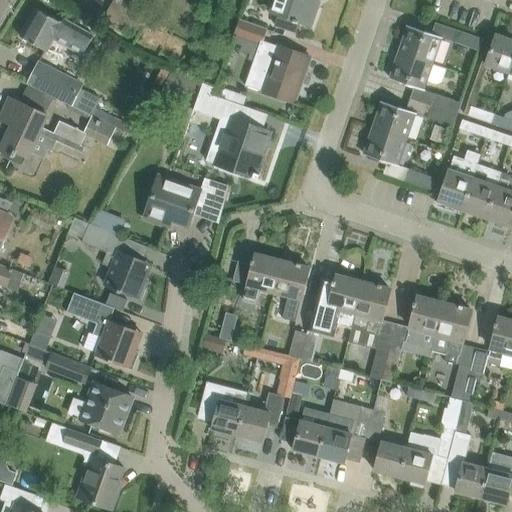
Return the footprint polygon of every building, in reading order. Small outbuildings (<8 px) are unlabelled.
[(114,0),(106,14),(139,34),(148,18),(139,13),(141,9),(125,0),(114,0)] [(276,0),(272,13),(279,16),(275,26),(295,33),(299,22),(311,26),(317,9),(314,8),(317,0),(276,0)] [(36,9),(21,37),(38,47),(48,52),(55,39),(83,55),(93,37),(64,21),(63,24),(54,19),(36,9)] [(240,21),(235,36),(259,44),(245,85),(296,103),(311,58),(263,41),(267,30),(240,21)] [(408,26),(399,52),(433,64),(442,38),(480,51),(484,39),(436,23),(432,34),(408,26)] [(511,66),(511,39),(496,34),(486,65),(510,73),(511,66)] [(433,64),(399,52),(390,79),(424,90),(427,82),(437,86),(443,83),(447,70),(433,65),(433,64)] [(39,63),(28,84),(71,106),(72,105),(92,116),(96,109),(101,99),(80,88),(82,85),(39,63)] [(187,104),(199,80),(174,67),(158,97),(167,102),(171,95),(187,104)] [(200,91),(194,109),(222,118),(222,117),(230,119),(226,134),(218,131),(207,161),(215,164),(222,167),(258,179),(260,174),(258,174),(264,158),(262,157),(270,132),(251,126),(257,111),(200,91)] [(435,94),(431,106),(458,115),(462,103),(435,94)] [(0,119),(12,125),(0,150),(15,157),(17,152),(29,157),(38,138),(46,142),(51,143),(54,142),(57,141),(79,151),(87,133),(60,121),(54,133),(43,127),(48,115),(10,98),(0,119)] [(382,102),(373,128),(407,140),(416,113),(382,102)] [(458,115),(431,106),(427,117),(454,127),(458,115)] [(468,115),(492,123),(495,114),(471,106),(468,115)] [(511,120),(495,114),(492,123),(511,130),(511,120)] [(462,130),(486,138),(489,129),(465,121),(462,130)] [(107,146),(116,129),(108,124),(98,142),(107,146)] [(407,140),(373,128),(364,155),(398,166),(407,140)] [(511,140),(511,136),(489,129),(486,138),(494,141),(492,147),(508,153),(510,146),(511,140)] [(446,208),(461,214),(462,210),(473,178),(477,164),(454,156),(438,201),(447,205),(446,208)] [(473,178),(462,210),(473,213),(473,212),(486,216),(485,218),(486,218),(497,187),(496,186),(501,172),(477,164),(473,178)] [(405,181),(432,190),(436,178),(409,169),(405,181)] [(497,187),(486,218),(496,221),(497,220),(510,224),(511,218),(511,178),(511,176),(501,172),(496,186),(497,187)] [(159,177),(148,207),(172,215),(169,225),(170,226),(174,216),(190,222),(200,191),(159,177)] [(205,178),(202,186),(210,189),(208,193),(226,199),(229,186),(205,178)] [(0,252),(13,220),(1,214),(5,206),(0,202),(0,252)] [(75,218),(70,232),(84,238),(90,224),(75,218)] [(152,265),(145,262),(144,261),(149,248),(90,224),(84,238),(82,243),(107,253),(103,264),(112,268),(105,285),(118,290),(117,292),(141,301),(149,283),(145,281),(152,265)] [(253,265),(244,300),(257,303),(261,289),(275,292),(283,261),(256,254),(254,260),(252,260),(251,264),(253,265)] [(283,261),(275,292),(288,296),(283,318),(296,322),(310,268),(301,266),(302,264),(298,263),(297,265),(283,261)] [(0,264),(0,283),(37,298),(43,281),(0,264)] [(334,285),(325,321),(323,329),(336,332),(338,324),(352,328),(364,282),(337,275),(335,281),(333,281),(332,285),(334,285)] [(364,282),(352,328),(379,335),(391,289),(382,287),(383,285),(378,284),(378,286),(364,282)] [(106,305),(96,301),(75,293),(68,312),(98,324),(93,334),(103,338),(96,355),(110,360),(109,362),(133,371),(140,352),(136,351),(142,334),(110,321),(115,308),(106,305)] [(110,294),(106,305),(115,308),(123,312),(128,301),(110,294)] [(432,352),(445,303),(418,296),(416,302),(414,302),(413,306),(415,306),(406,342),(419,345),(423,331),(436,334),(431,352),(432,352)] [(472,310),(463,308),(464,306),(460,305),(459,307),(445,303),(432,352),(446,356),(445,361),(457,364),(459,355),(460,356),(472,310)] [(226,313),(220,338),(231,341),(238,316),(226,313)] [(495,323),(494,327),(496,327),(487,363),(501,366),(504,352),(511,353),(511,320),(499,317),(497,323),(495,323)] [(308,333),(301,359),(313,362),(319,339),(321,330),(309,327),(308,333)] [(296,330),(289,356),(301,359),(308,333),(296,330)] [(37,331),(31,345),(46,350),(52,336),(37,331)] [(202,348),(223,354),(227,340),(206,335),(202,348)] [(53,353),(42,349),(31,345),(27,356),(47,364),(46,368),(85,383),(91,368),(53,353)] [(244,355),(258,358),(260,349),(246,346),(244,355)] [(378,347),(370,377),(382,380),(390,350),(378,347)] [(390,350),(382,380),(394,383),(402,351),(390,348),(390,350)] [(292,392),(300,359),(282,355),(260,349),(258,358),(271,361),(283,365),(280,378),(281,379),(277,394),(286,397),(290,398),(292,391),(292,392)] [(460,365),(452,398),(463,401),(470,375),(472,368),(460,365)] [(4,366),(0,375),(0,403),(6,405),(16,378),(19,372),(4,366)] [(323,375),(339,379),(341,370),(325,366),(323,375)] [(341,370),(339,379),(366,386),(368,376),(341,370)] [(470,375),(463,401),(473,403),(475,404),(481,378),(470,375)] [(80,419),(101,427),(120,435),(134,398),(94,382),(80,419)] [(199,417),(215,421),(213,430),(238,436),(245,406),(249,392),(208,382),(199,417)] [(406,397),(420,400),(423,391),(408,387),(406,397)] [(290,398),(286,416),(297,419),(303,394),(292,392),(292,391),(290,398)] [(423,391),(420,400),(433,403),(436,394),(423,391)] [(245,406),(238,436),(263,443),(267,425),(278,428),(286,397),(277,394),(269,392),(264,411),(245,406)] [(374,410),(367,438),(379,441),(386,413),(390,397),(378,394),(374,410)] [(408,448),(400,478),(425,484),(430,465),(433,454),(437,455),(448,458),(463,401),(452,398),(450,405),(449,408),(445,408),(441,424),(444,424),(443,428),(441,438),(425,433),(424,435),(411,432),(407,448),(408,448)] [(463,401),(448,458),(460,462),(467,434),(465,434),(471,418),(473,403),(463,401)] [(493,401),(492,408),(503,411),(505,404),(493,401)] [(190,405),(188,413),(196,415),(198,407),(190,405)] [(355,435),(367,438),(374,410),(362,407),(355,435)] [(492,408),(490,408),(487,417),(501,420),(503,411),(492,408)] [(511,413),(503,411),(501,420),(511,423),(511,413)] [(301,420),(299,431),(294,450),(319,457),(326,427),(301,420)] [(326,427),(319,457),(344,463),(352,433),(326,427)] [(70,429),(65,441),(65,442),(97,454),(102,440),(70,429)] [(383,441),(380,452),(375,471),(400,478),(408,448),(407,448),(383,441)] [(8,456),(0,453),(0,479),(11,483),(15,472),(9,470),(6,463),(8,456)] [(92,456),(85,475),(83,481),(86,482),(80,498),(112,510),(119,491),(117,490),(125,468),(92,456)] [(464,462),(461,473),(456,492),(481,499),(489,469),(464,462)] [(511,474),(489,469),(481,499),(506,505),(511,481),(511,474)] [(1,500),(8,502),(4,511),(40,511),(46,498),(6,484),(1,500)]
